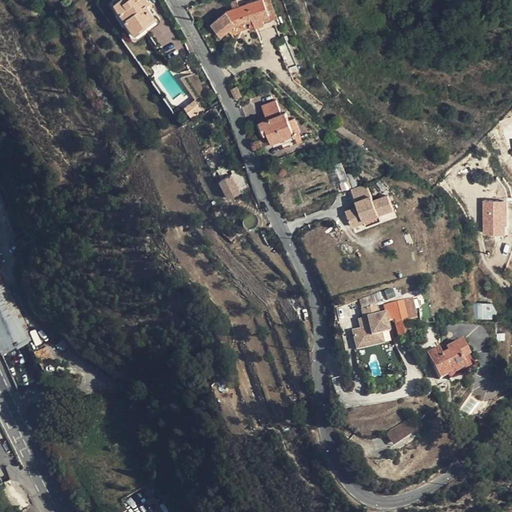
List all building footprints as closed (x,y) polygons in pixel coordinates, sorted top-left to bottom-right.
[(114,3),(136,33),(147,25),(156,18),(147,5),(150,3),(147,0),(118,0),(117,1),(114,3)] [(255,0),(239,6),(236,0),(233,0),(226,3),(229,10),(226,11),(211,24),(221,36),(235,23),(252,17),(253,20),(254,25),(277,17),(270,0),(255,0)] [(131,36),(136,33),(114,3),(110,6),(131,36)] [(235,23),(238,26),(253,20),(252,17),(235,23)] [(147,25),(136,33),(131,36),(135,41),(151,30),(147,25)] [(296,64),(297,63),(285,35),(276,39),(288,67),(296,64)] [(290,72),(298,69),(296,64),(288,67),(290,72)] [(192,118),(213,104),(197,73),(183,77),(198,98),(195,100),(185,108),(192,118)] [(183,77),(180,78),(195,100),(198,98),(183,77)] [(273,142),(280,139),(294,134),(296,138),(301,136),(298,131),(300,130),(294,118),(289,119),(286,110),(282,112),(277,99),(262,104),(268,118),(260,121),(266,134),(270,132),(273,142)] [(335,130),(361,147),(365,140),(339,124),(335,130)] [(282,144),(296,138),(294,134),(280,139),(282,144)] [(341,155),(291,174),(302,204),(352,185),(341,155)] [(230,198),(242,193),(234,176),(222,182),(230,198)] [(360,184),(344,190),(351,207),(339,212),(345,228),(357,223),(357,221),(372,215),(387,210),(381,196),(367,201),(360,184)] [(508,235),(509,201),(487,200),(486,234),(508,235)] [(375,221),(372,215),(357,221),(357,223),(359,228),(375,221)] [(0,350),(1,353),(33,339),(0,268),(0,350)] [(413,298),(401,301),(406,322),(418,320),(413,298)] [(400,324),(406,322),(401,301),(393,303),(397,309),(400,324)] [(376,303),(360,307),(362,316),(360,317),(362,326),(359,327),(351,329),(354,342),(374,337),(373,333),(381,331),(389,330),(384,311),(378,312),(376,303)] [(395,324),(400,324),(397,309),(393,303),(390,304),(395,324)] [(494,319),(494,303),(476,303),(476,318),(494,319)] [(409,334),(406,322),(400,324),(403,335),(409,334)] [(395,324),(396,330),(398,337),(403,335),(400,324),(395,324)] [(383,340),(381,331),(373,333),(374,337),(354,342),(355,347),(383,340)] [(446,347),(449,353),(463,346),(460,341),(446,347)] [(41,365),(31,343),(18,349),(29,371),(41,365)] [(439,347),(427,353),(440,378),(465,366),(462,360),(468,357),(463,346),(449,353),(442,356),(439,347)] [(393,445),(416,430),(409,418),(385,432),(393,445)]
